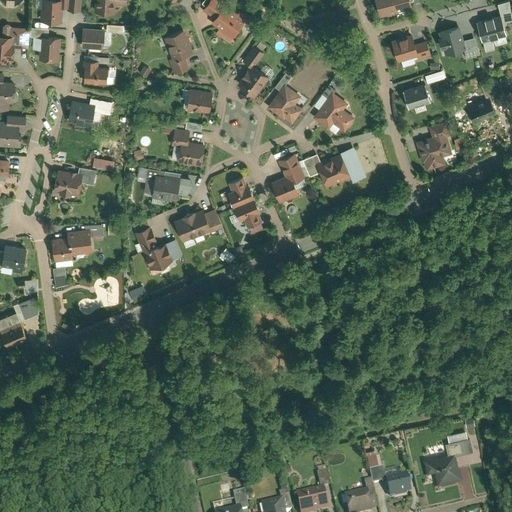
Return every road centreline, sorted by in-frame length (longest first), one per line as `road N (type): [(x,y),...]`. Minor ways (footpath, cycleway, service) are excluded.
road 1 (residential): [(150,314),(192,511)]
road 2 (residential): [(150,314),(285,251)]
road 3 (residential): [(386,94),(271,15)]
road 4 (residential): [(285,251),(413,198)]
road 5 (residential): [(51,356),(39,221)]
